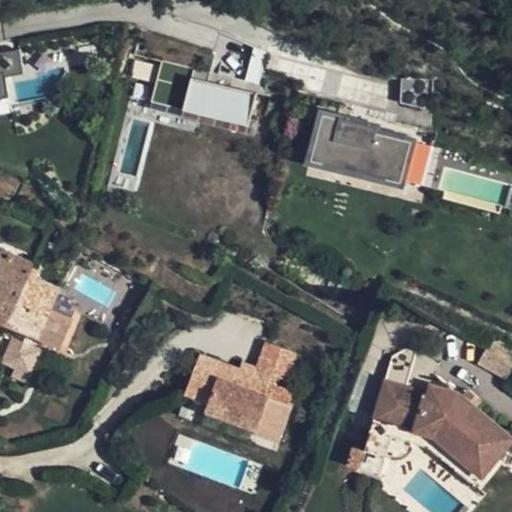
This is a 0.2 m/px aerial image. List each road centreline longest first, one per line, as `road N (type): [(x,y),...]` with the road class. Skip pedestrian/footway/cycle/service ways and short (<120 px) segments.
road 1 (residential): [(0,463),(94,441),(161,365),(198,338),(227,340)]
road 2 (residential): [(0,33),(146,4),(219,22)]
